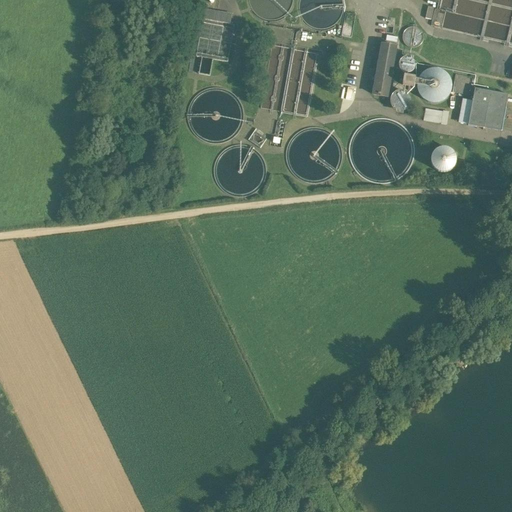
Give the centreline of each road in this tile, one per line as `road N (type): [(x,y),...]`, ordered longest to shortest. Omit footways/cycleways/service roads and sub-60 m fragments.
road 1 (track): [(511,194),(358,194),(157,216)]
road 2 (track): [(246,511),(511,281)]
road 3 (track): [(0,243),(157,216)]
